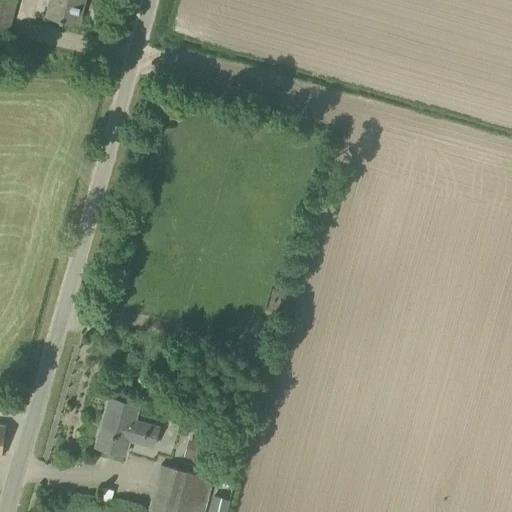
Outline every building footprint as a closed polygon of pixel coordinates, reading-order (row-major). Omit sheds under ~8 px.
[(0,0),(0,51),(1,51),(15,0),(0,0)] [(52,0),(49,16),(77,24),(83,0),(52,0)] [(17,45),(17,58),(24,58),(24,70),(49,70),(49,66),(55,66),(55,57),(49,57),(49,45),(17,45)] [(140,406),(128,403),(109,398),(96,446),(126,455),(130,442),(153,449),(160,425),(137,419),(140,406)] [(205,463),(210,445),(189,440),(184,457),(205,463)] [(155,511),(204,511),(213,478),(160,464),(148,510),(155,511)] [(213,495),(228,497),(230,486),(215,483),(213,495)] [(213,495),(208,511),(227,511),(230,499),(213,495)]
